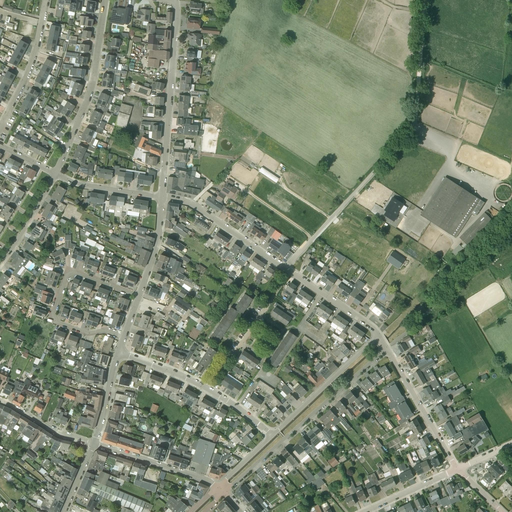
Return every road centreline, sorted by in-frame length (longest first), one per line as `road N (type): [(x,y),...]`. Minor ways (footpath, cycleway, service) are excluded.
road 1 (residential): [(223,492),(386,348)]
road 2 (residential): [(123,337),(86,332),(56,321),(52,311),(65,275),(74,272),(138,295)]
road 3 (residential): [(55,172),(89,88),(103,0)]
road 4 (unclassified): [(386,348),(511,228)]
road 5 (residential): [(378,336),(271,435)]
road 6 (residential): [(285,268),(193,204),(161,197)]
road 7 (residential): [(204,387),(290,271)]
road 8 (residential): [(456,468),(386,348)]
road 9 (residential): [(0,125),(32,60),(44,0)]
road 10 (residential): [(217,487),(93,444)]
road 11 (track): [(424,0),(413,124)]
road 12 (residential): [(168,121),(175,0)]
